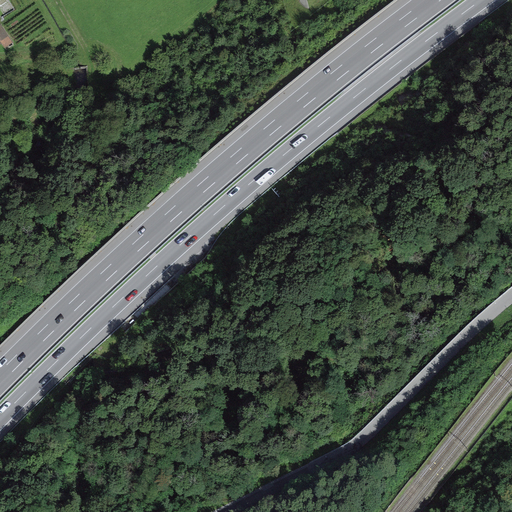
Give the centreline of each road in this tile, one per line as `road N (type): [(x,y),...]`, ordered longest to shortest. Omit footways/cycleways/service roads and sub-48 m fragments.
road 1 (motorway): [(0,417),(231,199),(480,0)]
road 2 (motorway): [(432,0),(180,205),(0,376)]
road 3 (unclassified): [(218,511),(344,439),(511,291)]
